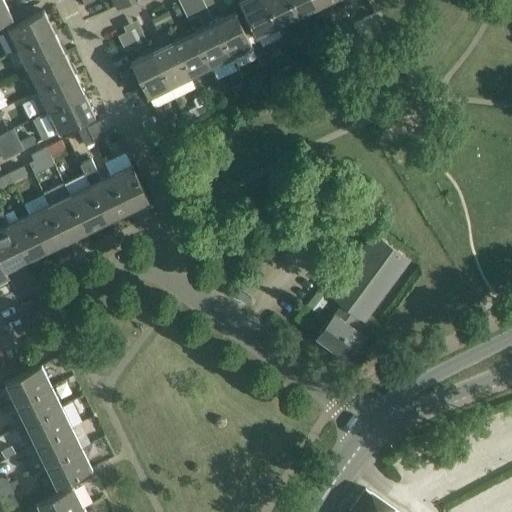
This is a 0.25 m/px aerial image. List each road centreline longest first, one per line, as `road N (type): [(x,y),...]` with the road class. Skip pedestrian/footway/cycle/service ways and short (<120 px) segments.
road 1 (residential): [(162,272),(175,248),(174,224),(80,31)]
road 2 (unclassified): [(162,272),(371,429)]
road 3 (unclassified): [(0,327),(120,268),(162,272)]
road 4 (tertiary): [(511,338),(399,393),(371,429)]
road 5 (tertiary): [(371,429),(511,370)]
